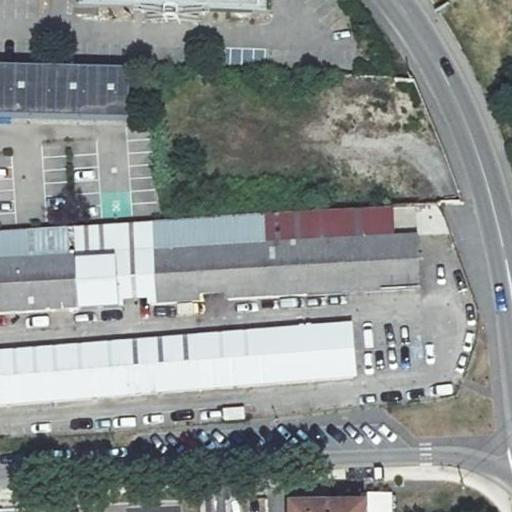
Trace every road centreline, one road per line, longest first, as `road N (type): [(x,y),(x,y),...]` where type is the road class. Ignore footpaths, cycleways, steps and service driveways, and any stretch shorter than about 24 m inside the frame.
road 1 (unclassified): [(0,474),(511,455)]
road 2 (secondary): [(511,302),(475,144),(429,47),(394,0)]
road 3 (unknown): [(71,28),(303,35)]
